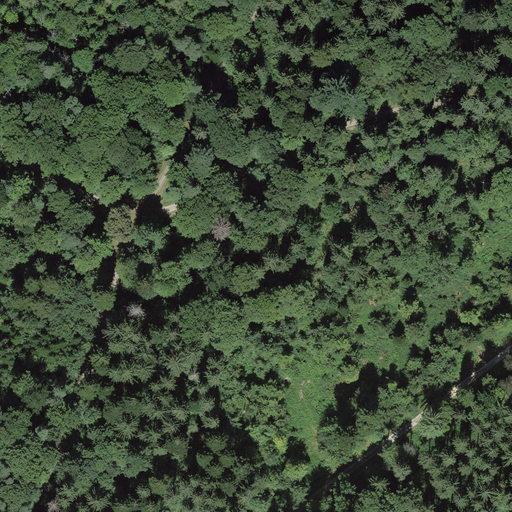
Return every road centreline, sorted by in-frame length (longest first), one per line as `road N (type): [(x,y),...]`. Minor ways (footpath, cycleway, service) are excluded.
road 1 (track): [(37,511),(100,319),(132,238),(155,212),(379,115),(511,96)]
road 2 (track): [(0,151),(81,191),(155,212),(183,140),(274,0)]
road 3 (track): [(511,348),(289,511)]
